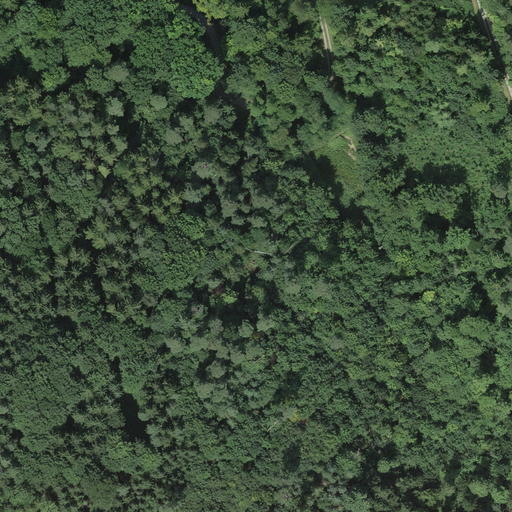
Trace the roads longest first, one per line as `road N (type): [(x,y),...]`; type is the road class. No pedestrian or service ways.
road 1 (track): [(225,86),(171,112),(61,243),(0,273)]
road 2 (track): [(274,117),(225,86),(212,30),(190,10),(150,0)]
road 3 (track): [(274,117),(314,107),(327,92),(332,78),(318,0)]
